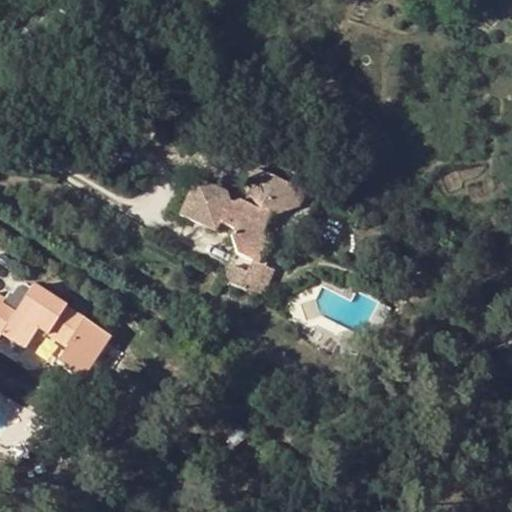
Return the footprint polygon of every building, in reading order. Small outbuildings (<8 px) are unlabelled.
[(284,208),(294,188),(250,168),(243,187),(247,189),(243,200),(233,203),(224,199),(227,194),(195,179),(179,216),(215,232),(218,224),(231,231),(240,254),(257,264),(267,245),(262,234),(270,216),(291,211),(284,208)] [(284,208),(291,211),(296,210),(305,193),(294,188),(284,208)] [(233,267),(225,283),(240,290),(248,275),(233,267)] [(82,320),(32,288),(16,312),(0,301),(0,337),(2,333),(26,347),(32,337),(36,330),(48,337),(65,348),(56,363),(82,379),(108,336),(82,320)] [(32,337),(43,345),(48,337),(36,330),(32,337)] [(26,347),(2,333),(0,337),(0,341),(21,355),(26,347)]
